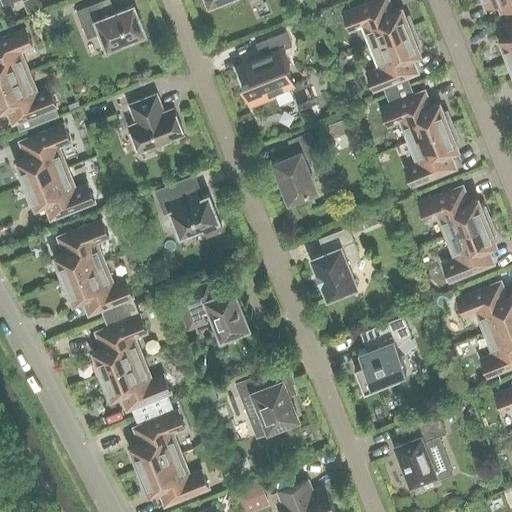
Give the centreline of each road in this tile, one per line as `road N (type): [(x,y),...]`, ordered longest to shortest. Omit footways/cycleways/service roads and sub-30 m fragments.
road 1 (residential): [(371,511),(164,0)]
road 2 (residential): [(109,511),(0,307)]
road 3 (residential): [(511,194),(435,0)]
